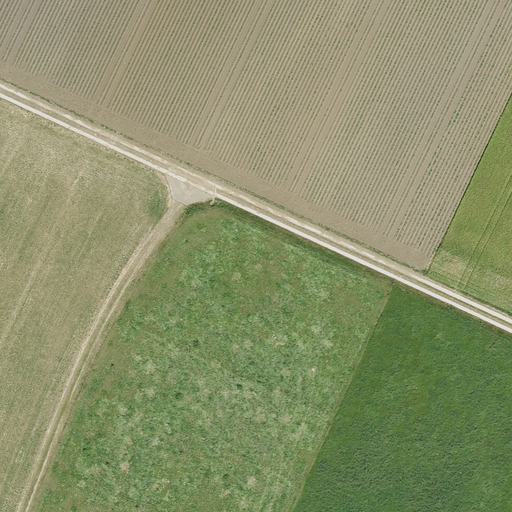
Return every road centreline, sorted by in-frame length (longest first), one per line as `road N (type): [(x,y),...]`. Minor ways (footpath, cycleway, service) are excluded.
road 1 (track): [(0,94),(511,330)]
road 2 (track): [(190,182),(81,363),(23,511)]
